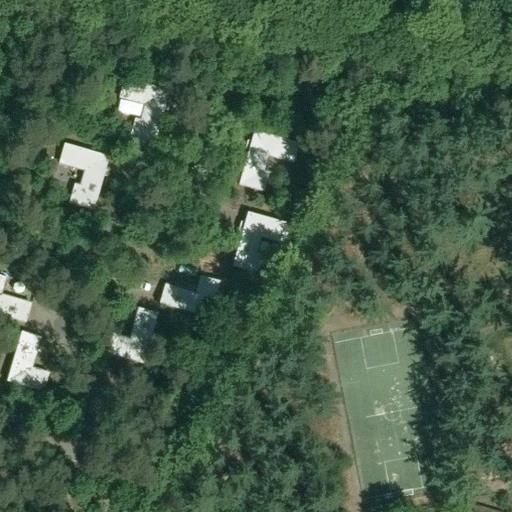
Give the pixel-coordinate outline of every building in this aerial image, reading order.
[(169,92),(124,80),(119,101),(145,108),(142,123),(135,122),(130,141),(155,147),(169,92)] [(255,133),(239,187),(265,195),(270,175),(265,174),(268,159),(294,166),(299,146),(255,133)] [(109,159),(65,146),(59,166),(85,173),(80,189),(74,187),(69,206),(94,213),(109,159)] [(248,215),(232,269),(258,276),(263,258),(257,256),(262,241),(287,247),(293,228),(248,215)] [(0,317),(25,326),(32,307),(1,297),(6,280),(0,277),(0,317)] [(220,284),(201,279),(196,296),(170,289),(165,309),(210,321),(220,284)] [(158,316),(141,312),(134,342),(113,337),(106,357),(143,367),(158,316)] [(7,384),(43,395),(50,376),(31,371),(41,340),(22,334),(7,384)]
